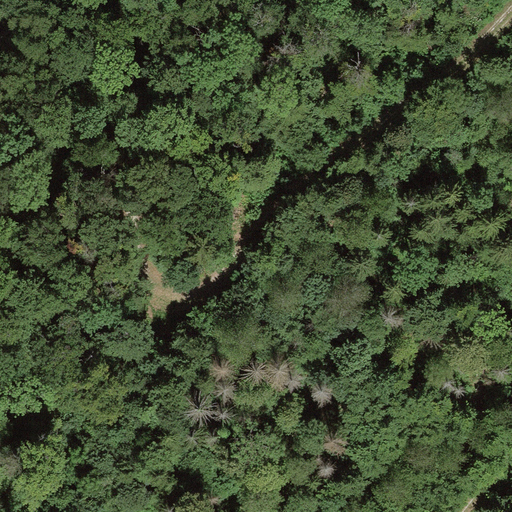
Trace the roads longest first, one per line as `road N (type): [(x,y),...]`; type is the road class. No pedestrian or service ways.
road 1 (track): [(511,437),(451,511),(0,40),(43,0)]
road 2 (track): [(181,0),(163,39),(129,228),(140,276),(175,301),(215,278),(275,206),(511,7)]
road 3 (track): [(6,511),(175,301)]
